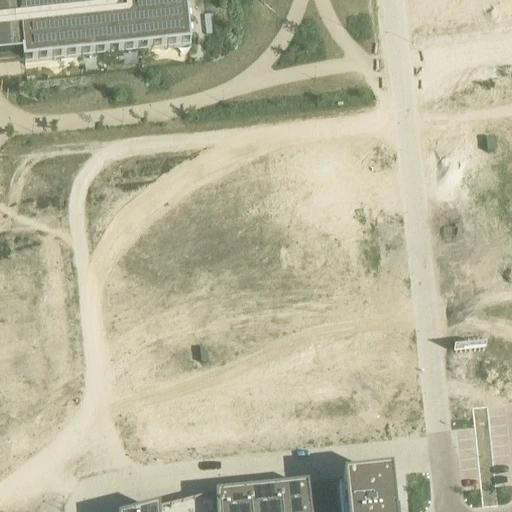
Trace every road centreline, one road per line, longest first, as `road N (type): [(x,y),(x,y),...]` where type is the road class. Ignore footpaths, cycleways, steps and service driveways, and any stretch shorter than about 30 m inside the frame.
road 1 (residential): [(392,0),(442,462)]
road 2 (unknown): [(22,155),(405,116)]
road 3 (residential): [(121,511),(214,487),(442,462)]
road 4 (residential): [(201,265),(208,337),(318,324)]
road 5 (residential): [(100,413),(0,490)]
